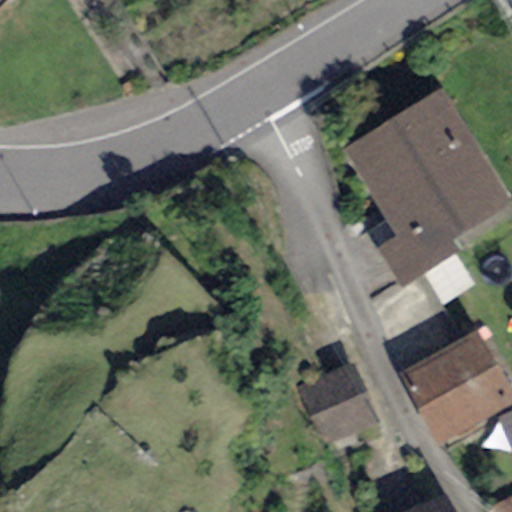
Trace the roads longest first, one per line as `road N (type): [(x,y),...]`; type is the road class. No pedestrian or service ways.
road 1 (residential): [(258,89),(425,457),(459,511)]
road 2 (residential): [(258,89),(133,162),(81,179),(0,185)]
road 3 (residential): [(406,0),(258,89)]
